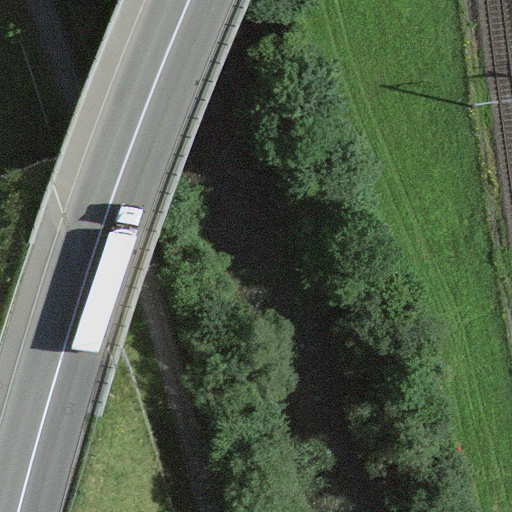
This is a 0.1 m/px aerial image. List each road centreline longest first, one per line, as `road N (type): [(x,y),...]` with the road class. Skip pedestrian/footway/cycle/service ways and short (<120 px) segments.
road 1 (primary): [(190,0),(132,120),(15,511)]
road 2 (track): [(202,511),(166,366),(48,0)]
